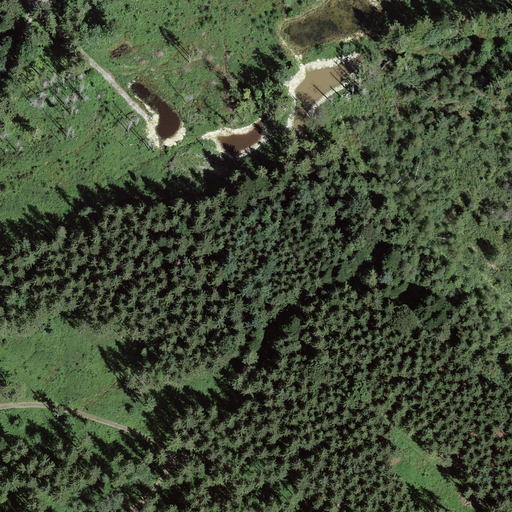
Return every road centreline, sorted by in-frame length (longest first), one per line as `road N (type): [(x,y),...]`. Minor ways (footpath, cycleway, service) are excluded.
road 1 (track): [(123,511),(175,469),(265,359),(327,366),(511,511)]
road 2 (track): [(41,0),(178,133)]
road 3 (track): [(175,469),(122,433),(62,409),(0,408)]
